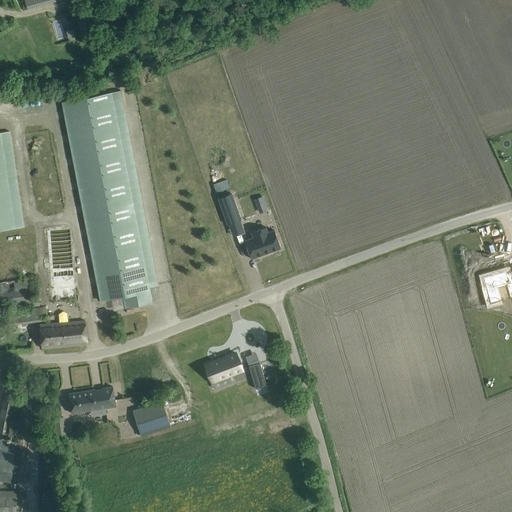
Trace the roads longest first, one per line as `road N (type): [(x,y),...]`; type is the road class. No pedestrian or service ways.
road 1 (unclassified): [(0,361),(103,352),(272,291)]
road 2 (unclassified): [(272,291),(511,207)]
road 3 (unknown): [(103,352),(48,107)]
road 4 (unclassified): [(338,511),(272,291)]
